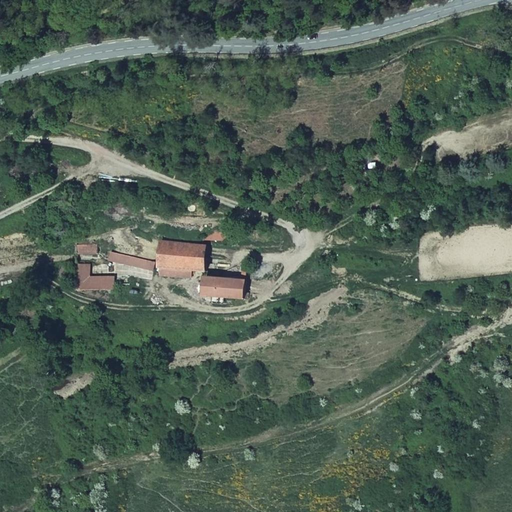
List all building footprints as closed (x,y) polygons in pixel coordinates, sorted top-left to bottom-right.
[(57,34),(30,40),(33,55),(60,49),(57,34)] [(205,231),(205,241),(226,240),(226,230),(205,231)] [(160,267),(205,270),(206,244),(162,241),(160,267)] [(97,247),(75,246),(75,255),(97,256),(97,247)] [(152,271),(154,262),(111,252),(109,261),(152,271)] [(88,276),(87,262),(77,263),(78,288),(117,289),(116,279),(90,278),(88,276)] [(205,294),(245,298),(247,280),(207,277),(205,294)]
